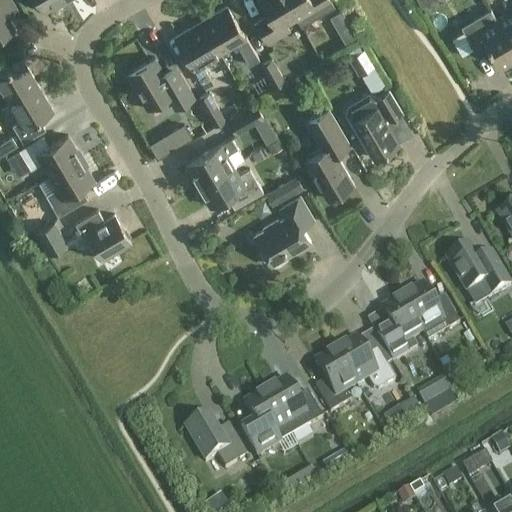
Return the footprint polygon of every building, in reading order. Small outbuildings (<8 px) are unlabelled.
[(37,0),(44,10),(61,0),(37,0)] [(296,17),(285,0),(259,0),(268,15),(255,23),(268,45),(290,32),(285,24),(296,17)] [(285,0),(296,17),(307,11),(312,19),(333,6),(329,0),(285,0)] [(496,20),(511,46),(511,0),(502,6),(506,14),(496,20)] [(0,4),(0,35),(14,28),(0,4)] [(202,24),(219,53),(236,43),(249,65),(259,59),(245,36),(245,37),(226,6),(212,14),(213,17),(202,24)] [(342,10),(329,17),(337,29),(349,22),(342,10)] [(511,62),(511,46),(496,20),(486,26),(481,18),(462,29),(475,51),(486,45),(501,69),(511,62)] [(219,53),(202,24),(190,30),(189,28),(174,37),(193,67),(192,68),(201,83),(209,78),(201,64),(219,53)] [(348,59),(358,76),(375,66),(364,49),(348,59)] [(325,57),(313,64),(319,74),(331,68),(325,57)] [(0,88),(8,103),(38,85),(23,60),(8,68),(3,58),(0,59),(0,88)] [(174,109),(194,97),(180,73),(168,80),(155,58),(126,75),(147,109),(167,97),(174,109)] [(261,65),(265,73),(275,90),(286,84),(275,67),(271,59),(261,65)] [(214,85),(209,78),(201,83),(205,90),(214,85)] [(38,85),(8,103),(19,121),(12,125),(23,143),(45,130),(39,120),(53,111),(38,85)] [(226,120),(208,91),(196,98),(201,106),(197,108),(205,122),(209,119),(214,127),(226,120)] [(349,107),(347,114),(373,158),(399,143),(386,122),(401,113),(388,91),(377,98),(376,97),(369,95),(349,107)] [(236,134),(264,118),(256,104),(228,120),(236,134)] [(327,199),(353,184),(336,154),(350,145),(328,109),(306,122),(322,149),(304,160),(327,199)] [(264,131),(262,138),(266,144),(277,138),(271,127),(264,131)] [(50,176),(81,158),(68,136),(49,147),(43,136),(7,157),(18,177),(42,163),(50,176)] [(198,185),(233,165),(227,155),(238,149),(231,138),(186,165),(198,185)] [(278,139),(267,146),(272,154),(283,147),(278,139)] [(81,158),(50,176),(57,188),(45,195),(58,216),(87,199),(81,188),(94,180),(81,158)] [(233,165),(198,185),(210,206),(227,196),(234,208),(263,192),(249,169),(239,175),(233,165)] [(302,227),(314,220),(300,196),(280,208),(285,218),(279,221),(278,220),(263,228),(264,230),(254,236),(271,266),(311,243),(302,227)] [(511,206),(497,215),(511,239),(511,206)] [(101,260),(131,242),(114,215),(104,221),(98,210),(75,224),(82,235),(85,233),(101,260)] [(34,216),(23,223),(30,234),(41,228),(34,216)] [(67,245),(53,222),(35,233),(49,256),(67,245)] [(325,222),(315,227),(326,246),(336,241),(325,222)] [(488,299),(511,286),(495,259),(482,266),(469,245),(446,259),(466,294),(480,286),(488,299)] [(423,285),(402,298),(422,332),(428,342),(459,323),(446,301),(436,307),(423,285)] [(422,332),(402,298),(381,310),(392,328),(381,334),(397,360),(417,348),(412,339),(422,332)] [(336,350),(356,385),(377,373),(385,387),(395,381),(378,350),(367,356),(357,338),(336,350)] [(356,385),(336,350),(315,363),(325,381),(315,387),(330,413),(350,401),(345,392),(356,385)] [(408,365),(420,385),(440,373),(428,353),(408,365)] [(446,357),(439,361),(447,375),(454,371),(446,357)] [(454,371),(449,374),(453,381),(458,378),(454,371)] [(265,392),(286,427),(306,415),(312,424),(322,418),(307,392),(296,398),(286,379),(265,392)] [(430,385),(416,392),(424,406),(437,398),(430,385)] [(286,427),(265,392),(244,404),(255,422),(241,430),(257,457),(281,443),(275,433),(286,427)] [(398,409),(383,417),(390,429),(405,421),(398,409)] [(225,469),(247,456),(232,430),(221,436),(208,414),(185,428),(205,462),(217,456),(225,469)] [(501,433),(491,439),(500,455),(510,449),(501,433)] [(346,450),(322,464),(327,473),(352,459),(346,450)] [(485,452),(470,461),(476,472),(491,463),(485,452)] [(456,468),(442,476),(449,488),(463,480),(456,468)] [(294,475),(282,483),(290,496),(302,489),(294,475)] [(420,483),(409,489),(413,496),(424,490),(420,483)] [(496,506),(511,497),(511,486),(491,498),(496,506)] [(409,488),(397,495),(403,506),(415,499),(409,488)] [(511,511),(511,502),(497,511),(511,511)]
